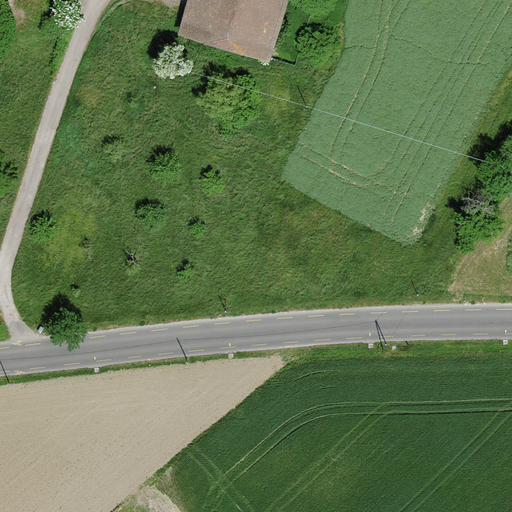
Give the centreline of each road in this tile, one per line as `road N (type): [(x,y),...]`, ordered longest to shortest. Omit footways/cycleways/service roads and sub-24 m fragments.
road 1 (tertiary): [(0,361),(255,331),(511,320)]
road 2 (unknown): [(511,211),(467,252),(415,322)]
